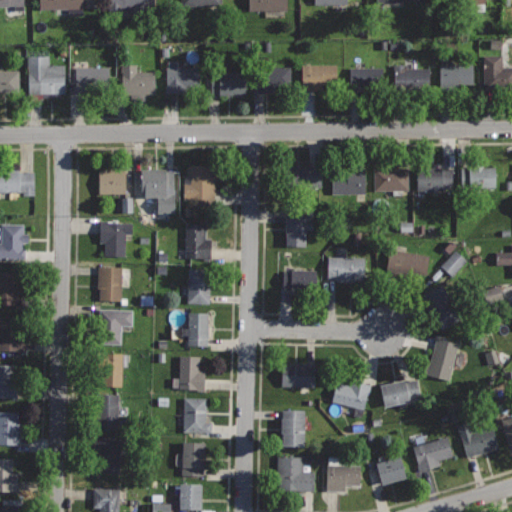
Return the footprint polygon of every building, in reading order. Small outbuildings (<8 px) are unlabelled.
[(83,0),(39,0),(40,9),(68,8),(68,15),(83,14),(83,0)] [(154,0),(109,0),(109,14),(122,14),(122,7),(132,7),(132,13),(146,13),(146,7),(154,7),(154,0)] [(287,0),(249,0),(249,9),(287,9),(287,0)] [(49,55),(27,55),(28,93),(65,92),(65,63),(49,64),(49,55)] [(503,55),(484,55),(484,87),(511,87),(511,66),(503,66),(503,55)] [(136,63),(121,64),(121,91),(127,91),(127,103),(144,102),(144,92),(155,92),(154,71),(137,72),(136,63)] [(199,63),(165,65),(166,92),(186,91),(186,87),(200,86),(199,63)] [(407,63),(393,63),(393,89),(429,88),(429,67),(407,67),(407,63)] [(473,63),(440,63),(440,90),(458,90),(458,83),(473,83),(473,63)] [(292,64),(254,65),(254,91),(275,91),(275,85),(293,85),(292,64)] [(337,64),(302,64),(302,87),(305,87),(305,89),(322,89),(322,83),(337,83),(337,64)] [(110,65),(75,65),(76,93),(93,93),(93,86),(110,86),(110,65)] [(383,66),(350,67),(350,90),(370,89),(369,84),(383,84),(383,66)] [(19,69),(0,69),(0,91),(20,91),(19,69)] [(247,71),(211,70),(211,93),(247,94),(247,71)] [(213,164),(189,164),(189,175),(184,175),(184,198),(195,198),(195,205),(214,205),(214,197),(216,197),(216,174),(213,174),(213,164)] [(321,164),(285,164),(285,188),(322,188),(321,164)] [(365,165),(332,165),(332,192),(365,192),(365,165)] [(452,168),(441,168),(441,166),(417,167),(418,188),(452,187),(452,168)] [(495,166),(460,167),(460,187),(496,187),(495,166)] [(173,170),(165,170),(165,167),(141,167),(141,190),(145,190),(145,196),(158,196),(158,211),(174,211),(173,170)] [(409,167),(375,168),(375,190),(409,190),(409,167)] [(34,171),(19,171),(19,168),(0,168),(0,190),(23,190),(23,194),(35,194),(34,171)] [(126,169),(98,169),(99,193),(126,193),(126,169)] [(286,211),(285,244),(305,245),(305,228),(313,229),(313,218),(306,218),(306,211),(286,211)] [(133,222),(100,221),(99,242),(105,242),(104,255),(125,256),(126,232),(132,233),(133,222)] [(24,223),(2,223),(2,243),(0,242),(0,257),(25,258),(26,248),(23,248),(23,241),(28,242),(28,232),(24,232),(24,223)] [(206,223),(186,223),(185,257),(210,257),(210,239),(206,238),(206,223)] [(511,243),(511,251),(496,251),(496,263),(511,263),(511,243)] [(390,247),(385,270),(410,275),(411,272),(425,275),(429,255),(390,247)] [(464,261),(453,250),(438,266),(449,276),(464,261)] [(365,257),(328,256),(327,279),(365,280),(365,257)] [(123,266),(97,266),(97,289),(99,289),(99,299),(122,299),(123,266)] [(211,268),(188,267),(187,301),(210,302),(211,268)] [(316,269),(284,268),(283,287),(291,288),(290,291),(316,291),(316,269)] [(17,271),(0,271),(0,306),(21,306),(21,286),(17,286),(17,271)] [(441,284),(422,294),(441,327),(460,317),(441,284)] [(483,302),(499,299),(497,287),(481,289),(483,302)] [(511,299),(503,305),(511,320),(511,299)] [(133,309),(100,308),(100,343),(121,343),(121,324),(133,324),(133,309)] [(209,312),(188,312),(188,345),(208,345),(209,312)] [(0,316),(0,349),(23,349),(23,316),(0,316)] [(437,337),(428,372),(449,378),(458,342),(437,337)] [(128,354),(102,354),(102,385),(123,385),(123,366),(127,366),(128,354)] [(200,355),(180,355),(179,388),(205,389),(205,369),(200,369),(200,355)] [(315,363),(283,361),(282,385),(314,386),(315,363)] [(13,364),(0,363),(0,397),(18,398),(19,377),(13,376),(13,364)] [(337,381),(332,400),(347,404),(346,411),(361,415),(369,383),(351,378),(349,384),(337,381)] [(404,378),(380,384),(385,405),(421,397),(416,378),(405,381),(404,378)] [(120,394),(96,394),(96,429),(120,429),(120,394)] [(207,396),(183,396),(183,431),(211,432),(212,421),(206,421),(207,396)] [(283,409),(305,409),(305,446),(280,446),(280,417),(283,417),(283,409)] [(19,411),(0,410),(0,442),(19,442),(19,411)] [(511,414),(501,418),(509,443),(511,442),(511,414)] [(493,426),(461,435),(467,456),(499,447),(493,426)] [(446,436),(413,446),(420,470),(440,464),(438,459),(452,455),(446,436)] [(122,438),(97,437),(96,471),(121,472),(122,438)] [(183,440),(181,474),(204,475),(206,441),(183,440)] [(303,456),(277,455),(276,478),(278,478),(278,489),(314,490),(314,472),(309,472),(310,464),(302,464),(303,456)] [(400,455),(375,462),(381,483),(406,476),(400,455)] [(13,457),(0,457),(0,493),(19,493),(19,471),(13,471),(13,457)] [(361,464),(327,463),(326,490),(345,490),(345,483),(360,484),(361,464)] [(179,483),(179,509),(202,509),(202,483),(179,483)] [(119,511),(120,487),(94,486),(93,507),(100,507),(100,511),(119,511)] [(167,511),(167,503),(150,503),(149,511),(167,511)]
